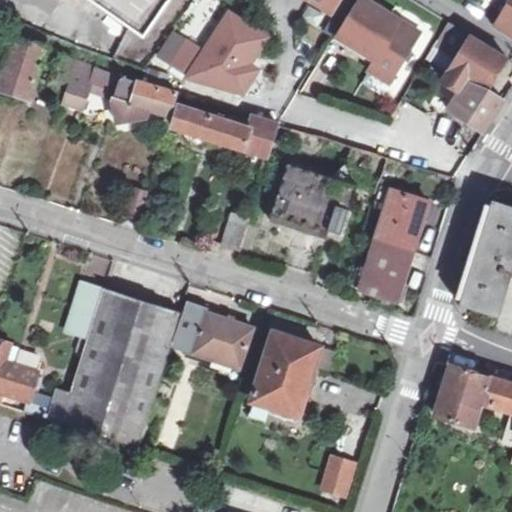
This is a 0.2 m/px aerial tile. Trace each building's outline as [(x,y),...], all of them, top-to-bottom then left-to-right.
[(97,0),(147,34),(171,0),(97,0)] [(310,0),(333,14),(341,0),(310,0)] [(366,0),(358,0),(336,37),(376,61),(370,71),(392,84),(422,34),(366,0)] [(511,0),(503,12),(495,25),(511,35),(511,0)] [(218,9),(204,45),(179,36),(167,69),(242,98),(269,29),(218,9)] [(188,36),(198,43),(212,24),(201,17),(188,36)] [(445,85),(460,93),(467,98),(472,91),(483,98),(488,89),(509,58),(483,42),(453,24),(439,47),(460,61),(445,85)] [(36,72),(44,49),(13,38),(0,77),(0,90),(27,100),(36,72)] [(71,60),(56,54),(49,76),(64,81),(71,60)] [(71,60),(64,81),(57,101),(57,103),(80,109),(88,86),(94,68),(71,60)] [(94,68),(88,86),(96,88),(101,71),(94,68)] [(170,117),(177,95),(137,82),(107,73),(101,71),(96,88),(113,94),(110,102),(115,124),(130,121),(144,119),(146,111),(170,117)] [(57,101),(64,81),(49,76),(42,96),(57,101)] [(491,91),(488,89),(483,98),(472,91),(467,98),(460,93),(448,112),(482,133),(488,123),(491,118),(504,99),(491,91)] [(268,157),(279,125),(253,118),(251,124),(249,130),(227,123),(179,108),(172,128),(268,157)] [(249,130),(251,124),(230,116),(227,123),(249,130)] [(285,164),(269,213),(325,232),(331,218),(334,206),(347,210),(354,188),(285,164)] [(129,216),(137,219),(145,192),(131,188),(122,214),(129,216)] [(393,191),(374,242),(410,253),(427,202),(393,191)] [(474,252),(456,304),(472,309),(495,317),(509,278),(511,278),(511,208),(507,207),(492,201),(474,252)] [(343,222),(347,210),(334,206),(331,218),(343,222)] [(219,242),(238,248),(245,227),(227,220),(219,242)] [(393,302),(410,253),(374,242),(358,290),(393,302)] [(87,340),(102,289),(77,282),(62,333),(87,340)] [(71,394),(62,426),(138,451),(169,346),(178,314),(102,289),(87,340),(77,374),(71,394)] [(193,353),(192,356),(237,370),(249,333),(203,317),(201,322),(187,317),(178,349),(193,353)] [(298,341),(271,333),(249,404),(294,418),(302,395),(304,396),(309,382),(312,371),(311,370),(316,350),(304,346),(297,344),(298,341)] [(3,364),(9,345),(0,341),(0,398),(1,396),(25,403),(27,403),(31,390),(35,390),(38,380),(34,378),(35,374),(10,366),(3,364)] [(15,347),(9,345),(3,364),(10,366),(15,347)] [(481,402),(489,378),(449,365),(442,390),(435,415),(473,427),(481,402)] [(511,385),(492,379),(489,378),(481,402),(511,412),(511,385)] [(62,426),(71,394),(52,389),(45,409),(27,403),(25,403),(22,415),(52,424),(61,427),(62,426)] [(511,445),(511,412),(503,443),(511,445)] [(316,491),(343,499),(355,460),(328,452),(316,491)]
